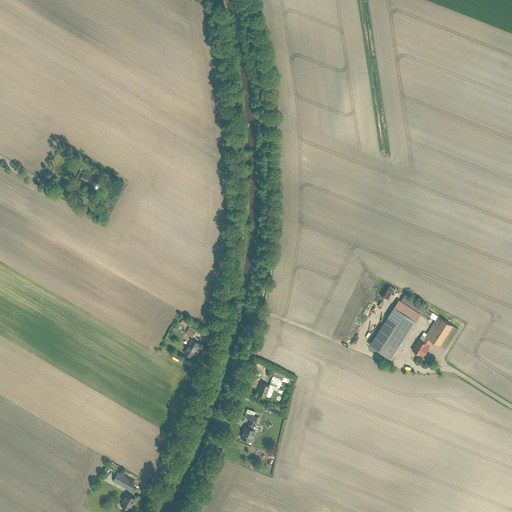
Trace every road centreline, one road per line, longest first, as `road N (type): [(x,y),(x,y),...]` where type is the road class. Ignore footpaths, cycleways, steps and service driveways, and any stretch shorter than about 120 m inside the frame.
road 1 (unclassified): [(137,511),(206,365),(230,258),(232,129),(213,0)]
road 2 (unclassified): [(174,511),(220,419),(259,286),(265,136),(244,0)]
